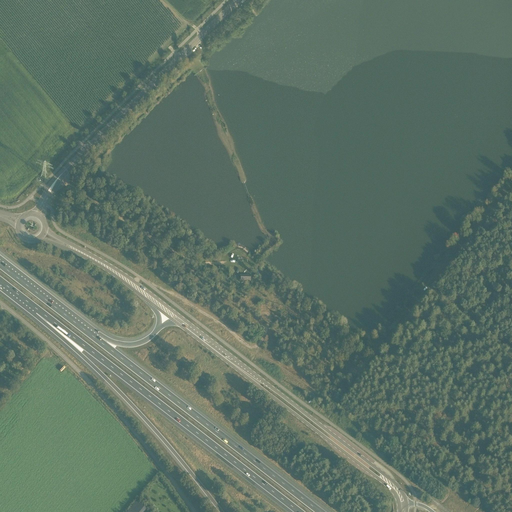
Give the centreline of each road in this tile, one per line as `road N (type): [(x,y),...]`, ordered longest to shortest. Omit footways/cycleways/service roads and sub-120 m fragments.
road 1 (motorway): [(37,310),(298,511)]
road 2 (motorway): [(319,511),(90,332)]
road 3 (unclassified): [(193,511),(101,396),(0,302)]
road 4 (motorway): [(37,310),(152,427),(220,511)]
road 5 (tertiary): [(54,183),(237,0)]
road 6 (track): [(131,284),(145,279),(253,347),(267,331),(268,306)]
road 7 (secondary): [(243,370),(385,482)]
road 8 (secondary): [(385,482),(243,370)]
